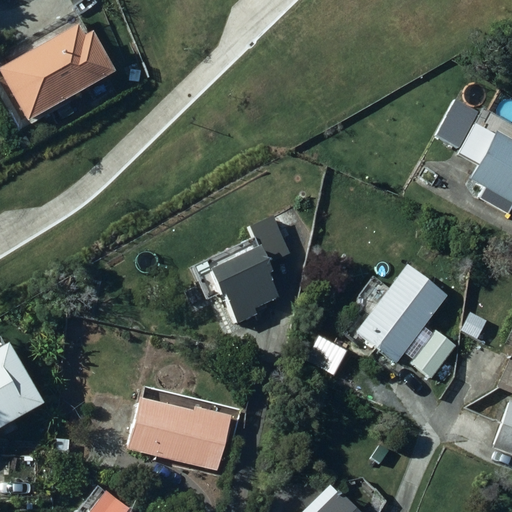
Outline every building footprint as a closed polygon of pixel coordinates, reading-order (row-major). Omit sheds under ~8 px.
[(70,24),(0,65),(0,80),(24,121),(106,71),(82,31),(76,34),(70,24)] [(463,180),(511,206),(511,143),(489,132),(463,180)] [(273,297),(262,273),(265,272),(262,265),(286,254),(267,215),(242,227),(251,245),(201,269),(213,295),(217,293),(232,323),(251,314),(249,309),(273,297)] [(400,264),(351,331),(392,362),(442,295),(400,264)] [(467,312),(457,331),(475,340),(484,321),(467,312)] [(432,330),(408,363),(427,378),(452,345),(432,330)] [(511,341),(491,387),(511,396),(511,341)] [(0,346),(0,421),(33,401),(0,346)] [(119,448),(213,470),(226,416),(187,407),(186,410),(131,398),(119,448)] [(511,404),(504,402),(488,448),(511,456),(511,404)] [(377,444),(368,458),(381,466),(390,453),(377,444)] [(300,511),(351,511),(330,490),(320,501),(315,497),(300,511)] [(78,511),(122,511),(95,491),(78,511)]
